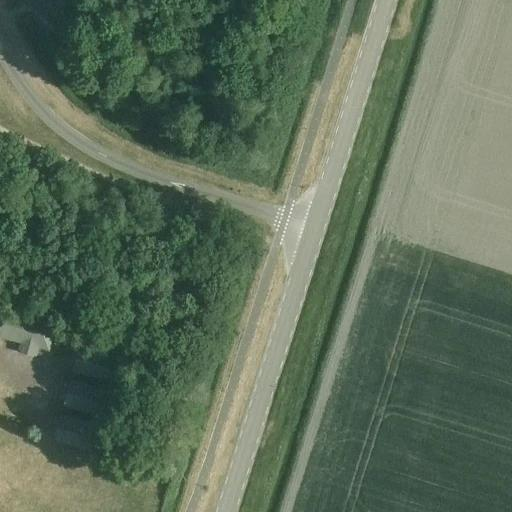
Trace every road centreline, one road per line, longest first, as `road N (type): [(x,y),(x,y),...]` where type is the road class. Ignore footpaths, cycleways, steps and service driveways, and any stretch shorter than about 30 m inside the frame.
road 1 (unclassified): [(0,46),(40,112),(96,154),(309,232)]
road 2 (tertiary): [(221,511),(309,232)]
road 3 (tertiary): [(309,232),(383,0)]
